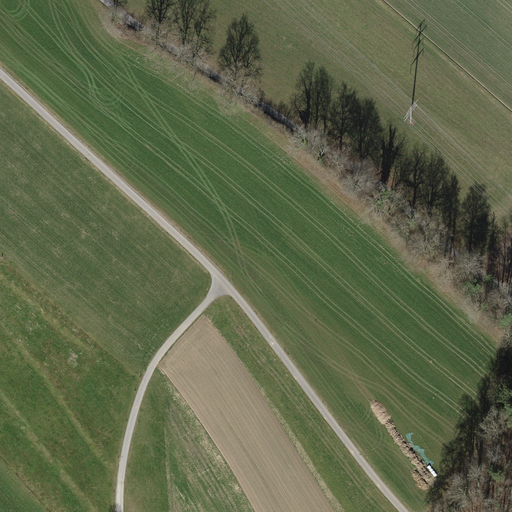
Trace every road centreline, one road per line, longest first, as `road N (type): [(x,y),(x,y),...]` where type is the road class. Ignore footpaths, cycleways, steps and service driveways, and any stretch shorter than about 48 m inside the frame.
road 1 (track): [(404,511),(210,266),(0,72)]
road 2 (track): [(511,293),(348,164),(103,0)]
road 3 (track): [(224,282),(148,372),(129,429),(119,511)]
